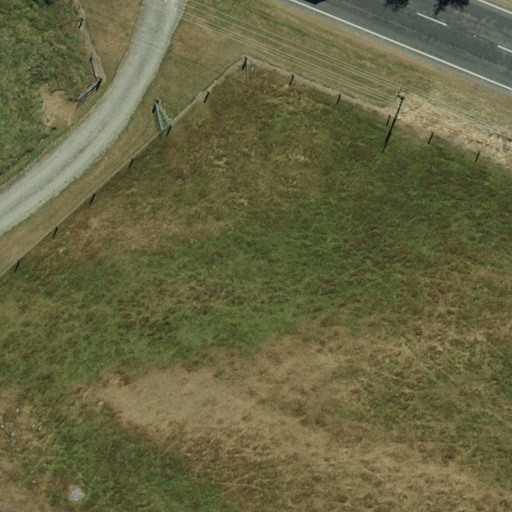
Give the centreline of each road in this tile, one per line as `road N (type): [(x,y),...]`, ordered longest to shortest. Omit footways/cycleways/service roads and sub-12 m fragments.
road 1 (track): [(155,0),(110,97),(78,138),(0,202)]
road 2 (trunk): [(511,50),(390,0)]
